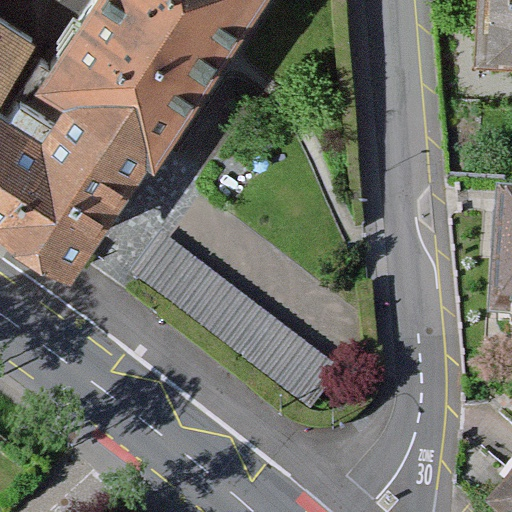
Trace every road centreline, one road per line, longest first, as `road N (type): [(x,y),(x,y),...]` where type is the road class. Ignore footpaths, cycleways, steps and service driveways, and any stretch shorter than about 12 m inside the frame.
road 1 (residential): [(389,0),(422,406),(408,460),(378,511)]
road 2 (tertiary): [(136,409),(0,314)]
road 3 (tertiary): [(256,511),(136,409)]
road 4 (residential): [(27,511),(136,409)]
